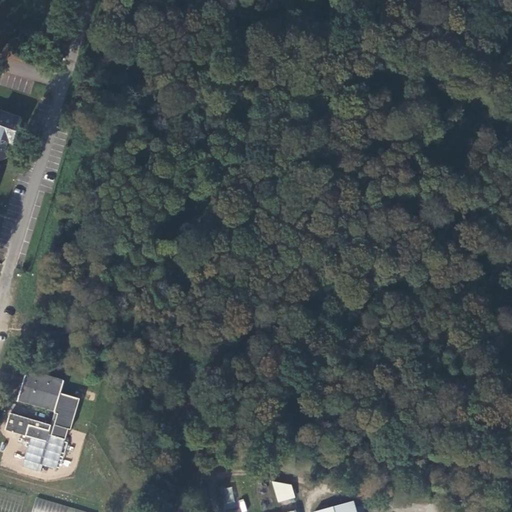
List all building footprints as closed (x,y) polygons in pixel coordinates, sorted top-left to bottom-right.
[(0,179),(6,162),(3,158),(14,152),(26,114),(0,105),(0,179)] [(38,471),(40,464),(54,468),(66,428),(68,428),(78,398),(58,392),(62,381),(25,369),(16,401),(53,412),(48,426),(8,413),(2,431),(28,438),(20,465),(38,471)] [(20,415),(23,407),(14,404),(11,412),(20,415)] [(272,492),(264,465),(258,467),(265,494),(272,492)] [(260,496),(251,468),(245,470),(252,498),(260,496)] [(292,487),(289,474),(273,470),(278,491),(292,487)] [(433,486),(453,490),(455,480),(435,476),(433,486)] [(232,486),(223,488),(225,503),(234,502),(232,486)] [(359,511),(353,491),(313,503),(315,511),(359,511)] [(94,511),(35,498),(31,511),(94,511)]
